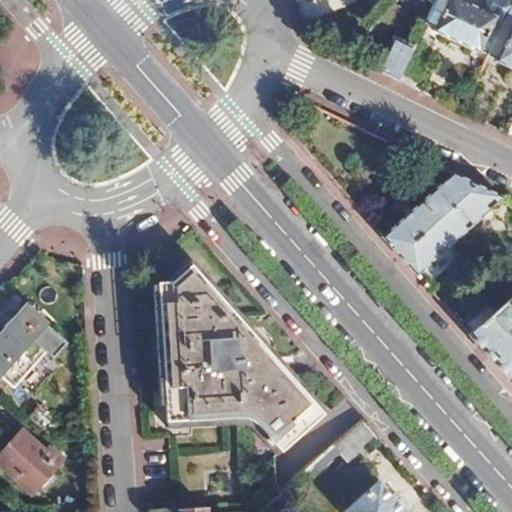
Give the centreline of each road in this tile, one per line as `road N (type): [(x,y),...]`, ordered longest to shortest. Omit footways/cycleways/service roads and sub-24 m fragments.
road 1 (secondary): [(209,150),(511,492)]
road 2 (residential): [(120,511),(98,218)]
road 3 (residential): [(267,53),(511,171)]
road 4 (secondary): [(101,26),(209,150)]
road 5 (residential): [(101,26),(46,83),(23,144)]
road 6 (residential): [(98,218),(209,150)]
